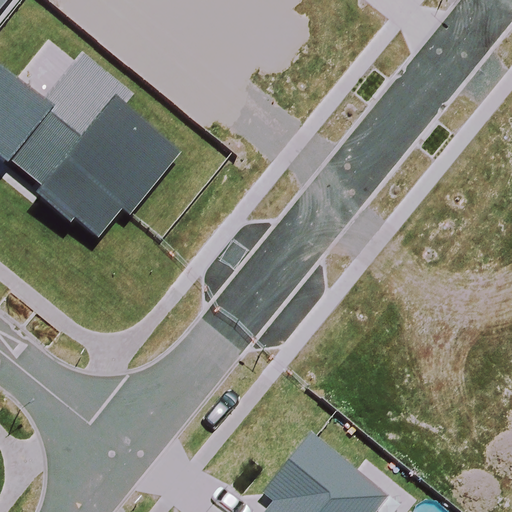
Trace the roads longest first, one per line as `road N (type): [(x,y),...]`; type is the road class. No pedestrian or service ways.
road 1 (residential): [(117,444),(481,0)]
road 2 (residential): [(0,348),(117,444)]
